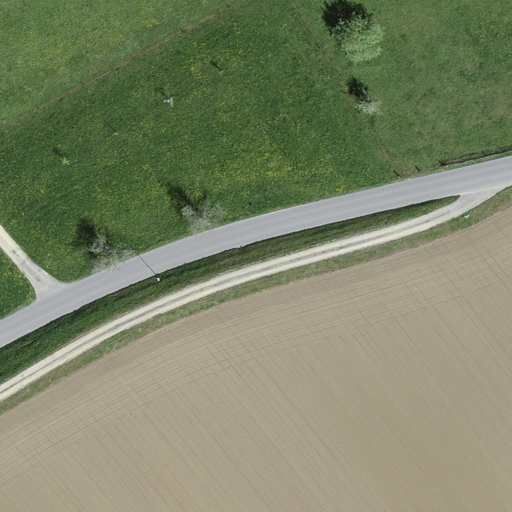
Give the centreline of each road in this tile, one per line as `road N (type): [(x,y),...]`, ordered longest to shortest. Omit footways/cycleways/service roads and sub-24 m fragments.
road 1 (track): [(0,392),(183,296),(443,216),(474,199),(487,175)]
road 2 (tertiary): [(511,170),(190,248),(0,335)]
